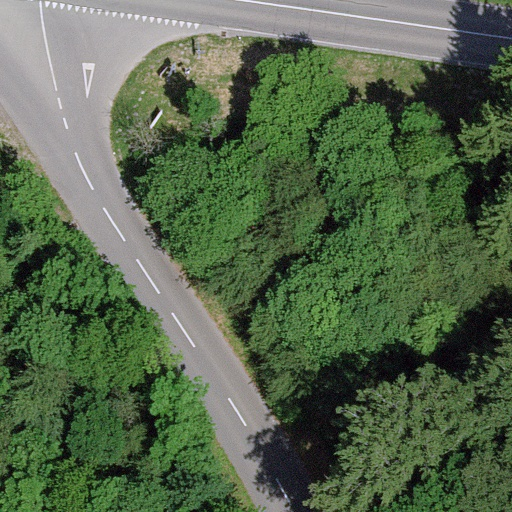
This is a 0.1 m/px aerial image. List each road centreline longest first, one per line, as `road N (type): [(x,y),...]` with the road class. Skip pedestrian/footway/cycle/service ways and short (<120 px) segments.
road 1 (unclassified): [(39,0),(83,169),(294,511)]
road 2 (secondary): [(511,41),(229,0)]
